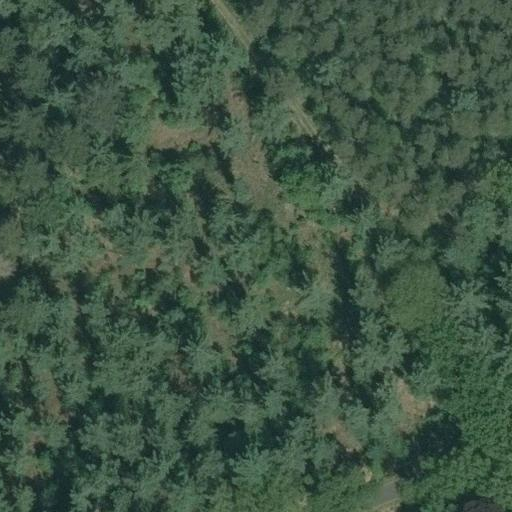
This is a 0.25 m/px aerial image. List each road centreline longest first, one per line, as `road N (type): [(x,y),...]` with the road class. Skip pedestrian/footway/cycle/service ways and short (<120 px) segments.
road 1 (track): [(511,415),(242,42)]
road 2 (unclassified): [(347,511),(511,446)]
